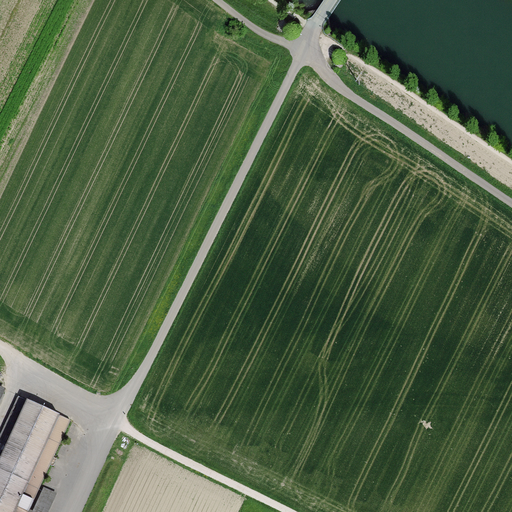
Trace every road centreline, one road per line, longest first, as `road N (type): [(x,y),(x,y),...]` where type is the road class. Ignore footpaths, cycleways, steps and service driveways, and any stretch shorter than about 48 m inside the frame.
road 1 (residential): [(301,51),(78,511)]
road 2 (residential): [(301,51),(345,92),(511,202)]
